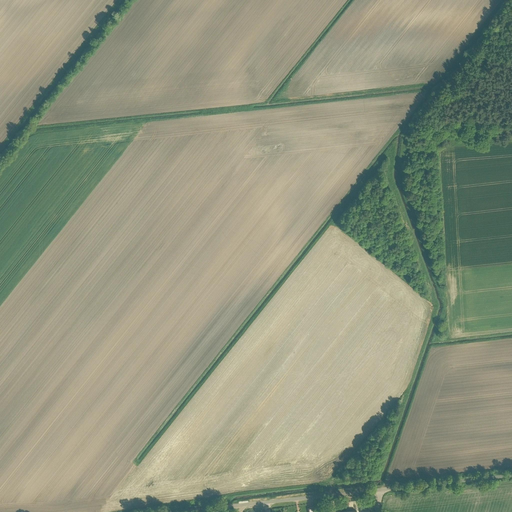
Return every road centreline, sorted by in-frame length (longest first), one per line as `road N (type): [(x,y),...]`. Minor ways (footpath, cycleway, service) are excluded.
road 1 (unclassified): [(171,511),(386,487)]
road 2 (unclassified): [(386,487),(511,473)]
